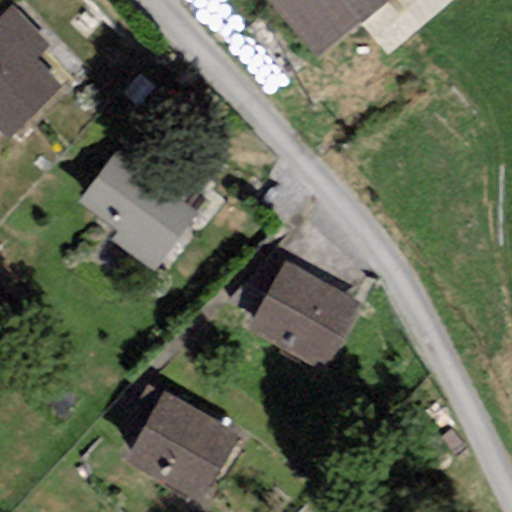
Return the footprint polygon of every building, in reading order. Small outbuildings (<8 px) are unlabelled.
[(265,0),(314,59),(384,0),(265,0)] [(0,19),(0,131),(8,139),(61,88),(33,60),(49,45),(12,7),(0,19)] [(120,151),(76,205),(153,268),(197,214),(120,151)] [(286,263),(245,329),(320,373),(361,307),(286,263)] [(167,396),(129,460),(199,502),(237,438),(167,396)]
